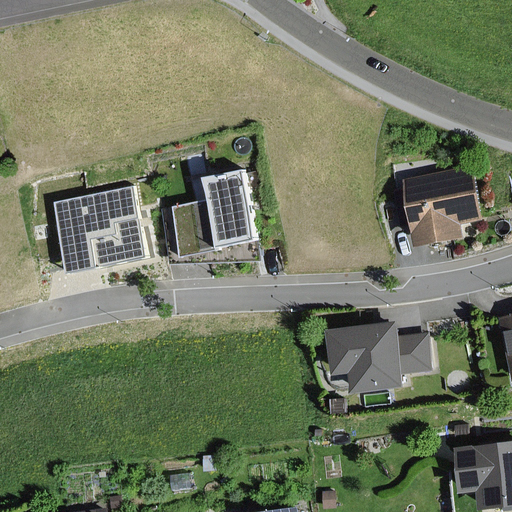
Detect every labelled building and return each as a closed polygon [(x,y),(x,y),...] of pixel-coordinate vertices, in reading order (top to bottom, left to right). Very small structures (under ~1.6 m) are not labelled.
[(473,167),(403,180),(404,188),(394,190),(401,227),(411,225),(416,248),(465,239),(462,225),(483,221),(473,167)] [(244,174),(244,169),(202,177),(207,201),(161,210),(171,264),(261,262),(247,189),(260,186),(257,172),(244,174)] [(131,187),(53,203),(67,270),(145,255),(131,187)] [(324,314),(311,316),(312,326),(326,325),(324,314)] [(511,314),(499,317),(511,382),(511,314)] [(398,338),(396,323),(327,331),(332,377),(348,375),(351,395),(406,389),(404,375),(434,371),(429,334),(398,338)] [(511,441),(455,449),(460,494),(477,492),(479,511),(511,507),(511,441)] [(223,455),(203,457),(204,472),(224,471),(223,455)] [(336,491),(323,492),(324,510),(336,509),(336,491)] [(120,496),(108,498),(110,509),(122,508),(120,496)]
